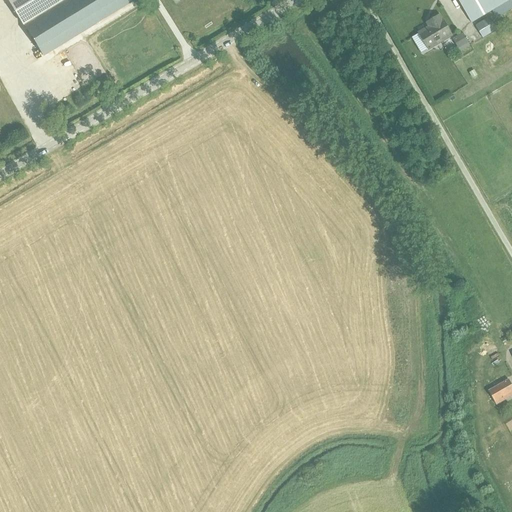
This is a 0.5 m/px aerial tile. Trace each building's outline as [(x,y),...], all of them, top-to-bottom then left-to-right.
[(9,0),(24,24),(25,24),(64,0),(9,0)] [(64,0),(24,24),(25,25),(26,25),(25,26),(26,27),(44,56),(44,57),(45,56),(56,50),(137,0),(64,0)] [(458,0),(472,23),(510,0),(458,0)] [(419,33),(428,49),(452,35),(440,15),(431,20),(434,25),(419,33)] [(471,45),(464,33),(459,36),(453,39),(460,51),(471,45)] [(489,391),(495,402),(511,392),(511,384),(509,379),(489,391)]
